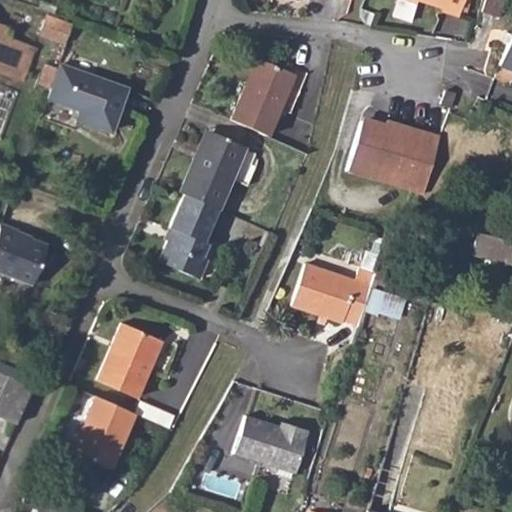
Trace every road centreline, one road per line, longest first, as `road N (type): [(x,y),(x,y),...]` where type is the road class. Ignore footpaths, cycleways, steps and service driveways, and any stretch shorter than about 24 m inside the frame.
road 1 (residential): [(99,280),(210,19)]
road 2 (residential): [(0,496),(99,280)]
road 3 (residential): [(99,280),(255,339),(285,377)]
road 4 (residential): [(210,19),(332,36),(411,71)]
